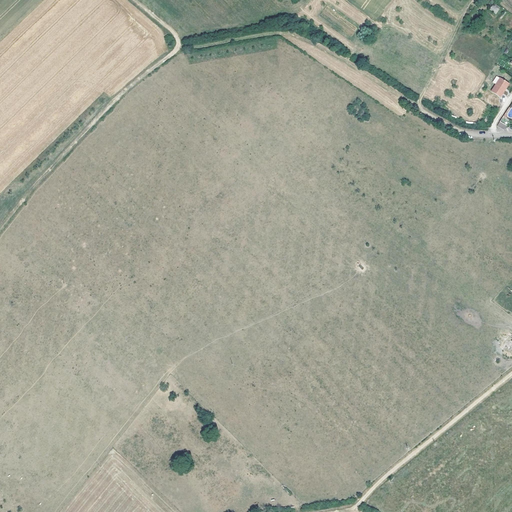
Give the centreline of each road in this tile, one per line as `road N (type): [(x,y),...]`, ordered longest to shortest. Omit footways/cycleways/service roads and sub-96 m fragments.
road 1 (track): [(464,133),(296,35),(175,46)]
road 2 (track): [(136,0),(171,31),(173,51),(63,151),(0,229)]
road 3 (track): [(511,374),(352,509),(332,511)]
